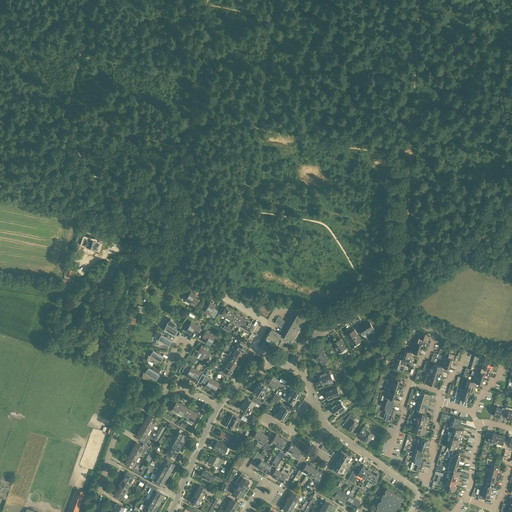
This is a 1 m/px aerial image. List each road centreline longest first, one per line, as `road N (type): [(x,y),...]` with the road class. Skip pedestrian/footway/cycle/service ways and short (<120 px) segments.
road 1 (unknown): [(0,173),(77,154),(133,163),(185,139),(229,177),(280,199),(336,208),(387,234),(387,292)]
road 2 (track): [(188,284),(164,247),(184,148),(0,114)]
road 3 (track): [(374,302),(403,281),(417,0)]
road 4 (track): [(277,0),(225,298)]
road 5 (track): [(256,129),(181,76),(0,43)]
road 6 (unknown): [(162,0),(321,31),(330,28),(329,0)]
road 7 (track): [(164,247),(137,226),(0,201)]
road 8 (unknown): [(61,163),(85,0)]
road 9 (track): [(256,129),(410,153)]
road 10 (track): [(184,148),(209,0)]
road 11 (residential): [(95,511),(121,425),(133,408),(165,392)]
road 12 (residential): [(410,510),(413,486),(326,427)]
